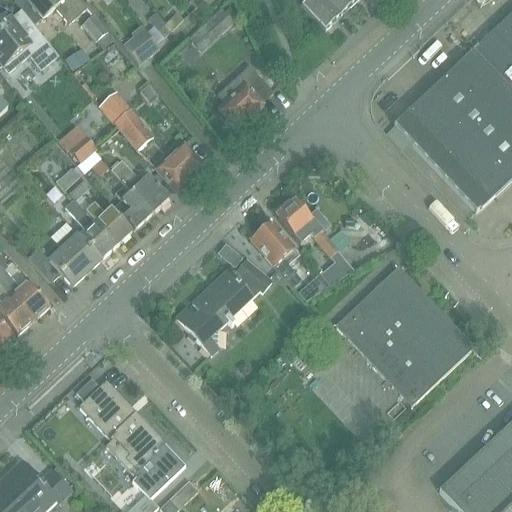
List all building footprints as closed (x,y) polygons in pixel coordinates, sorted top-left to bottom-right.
[(22,0),(35,13),(42,22),(54,12),(68,28),(87,12),(75,0),(64,0),(62,2),(60,0),(22,0)] [(205,2),(202,0),(192,0),(188,5),(195,12),(205,2)] [(341,19),(322,0),(310,0),(301,9),(324,34),(341,19)] [(356,4),(352,0),(322,0),(341,19),(356,4)] [(40,74),(58,60),(22,15),(11,24),(10,23),(7,25),(4,20),(0,22),(0,67),(3,71),(4,70),(8,76),(29,59),(40,74)] [(223,15),(207,29),(217,40),(233,25),(223,15)] [(183,23),(176,16),(167,25),(173,32),(183,23)] [(511,16),(472,55),(511,97),(511,16)] [(147,24),(157,34),(164,27),(154,17),(147,24)] [(94,20),(82,29),(95,45),(107,36),(94,20)] [(173,32),(167,25),(157,34),(164,41),(173,32)] [(144,33),(126,48),(123,50),(139,69),(159,51),(144,33)] [(511,181),(511,97),(472,55),(393,129),(394,130),(394,129),(475,215),(475,216),(511,181)] [(249,70),(217,99),(225,107),(217,114),(235,134),(247,122),(249,124),(252,121),(256,121),(261,117),(260,113),(263,110),(261,107),(273,96),(249,70)] [(137,154),(153,142),(116,96),(99,110),(113,127),(114,126),(137,154)] [(85,140),(69,153),(80,168),(97,154),(85,140)] [(184,149),(157,174),(176,195),(203,170),(184,149)] [(141,186),(121,164),(111,174),(151,218),(169,202),(157,189),(148,179),(141,186)] [(55,184),(63,193),(79,179),(71,170),(55,184)] [(151,218),(111,174),(101,183),(121,204),(130,214),(123,221),(134,233),(151,218)] [(84,184),(69,198),(76,205),(91,191),(84,184)] [(86,234),(79,239),(101,264),(116,250),(87,217),(74,203),(66,211),(86,234)] [(279,219),(277,221),(300,248),(311,239),(334,266),(320,277),(331,290),(353,274),(322,236),(329,230),(316,215),(309,221),(295,205),(287,212),(284,212),(280,216),(279,219)] [(94,210),(87,217),(116,250),(131,236),(109,212),(102,219),(94,210)] [(250,244),(263,259),(292,293),(302,284),(284,263),(295,253),(271,226),(268,229),(265,228),(263,230),(263,233),(256,239),(257,240),(252,245),(251,244),(250,244)] [(50,264),(38,252),(27,262),(50,287),(61,278),(72,290),(101,264),(79,239),(74,233),(57,248),(62,253),(50,264)] [(272,286),(261,277),(246,264),(236,276),(240,278),(234,283),(226,275),(226,276),(193,307),(193,306),(192,307),(199,315),(194,321),(186,312),(175,322),(210,360),(217,353),(218,334),(227,326),(231,330),(233,328),(229,323),(259,295),(262,297),(272,286)] [(0,269),(0,288),(33,325),(49,310),(27,285),(20,291),(0,269)] [(398,271),(383,285),(335,331),(336,332),(337,331),(411,408),(410,409),(411,411),(474,352),(473,350),(470,353),(452,333),(455,331),(454,330),(453,331),(398,273),(399,272),(398,271)] [(0,308),(0,320),(4,324),(17,339),(33,325),(0,288),(0,306),(1,307),(0,308)] [(0,353),(1,354),(2,353),(2,352),(5,355),(15,346),(13,343),(14,342),(0,325),(0,353)] [(157,455),(165,448),(163,445),(162,446),(144,427),(140,431),(132,422),(135,420),(107,390),(107,389),(105,387),(79,411),(111,445),(106,450),(132,478),(154,458),(155,459),(158,456),(157,455)] [(511,511),(511,425),(439,495),(455,511),(511,511)] [(0,511),(45,511),(55,503),(58,506),(71,495),(52,474),(41,484),(39,481),(37,482),(22,466),(21,467),(23,469),(1,491),(0,490),(0,511)] [(188,485),(168,504),(175,511),(179,511),(198,495),(188,485)]
